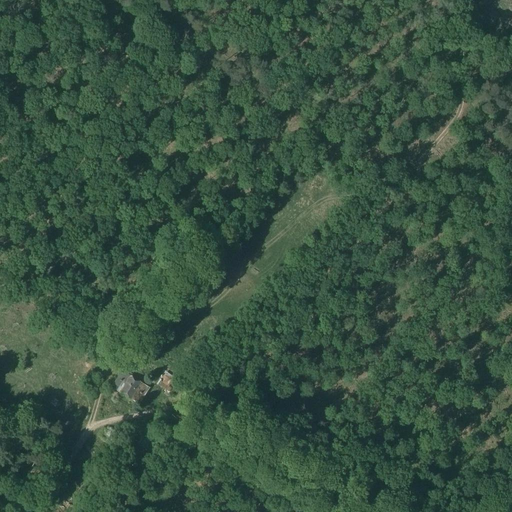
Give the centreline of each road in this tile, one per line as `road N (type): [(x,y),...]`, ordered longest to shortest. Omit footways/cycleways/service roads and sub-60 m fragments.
road 1 (track): [(477,0),(467,130),(210,409)]
road 2 (track): [(98,436),(118,423),(210,409),(376,511)]
road 3 (track): [(114,367),(95,406),(98,436),(52,511)]
